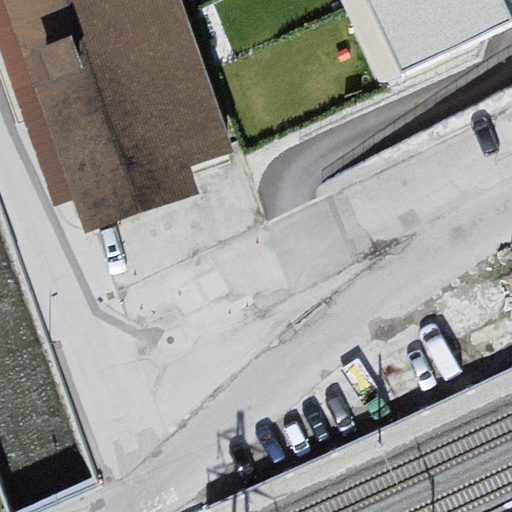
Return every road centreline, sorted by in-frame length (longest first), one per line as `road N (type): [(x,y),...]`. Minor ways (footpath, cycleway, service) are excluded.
road 1 (residential): [(171,473),(454,239),(511,210)]
road 2 (residential): [(0,176),(93,427),(171,473)]
